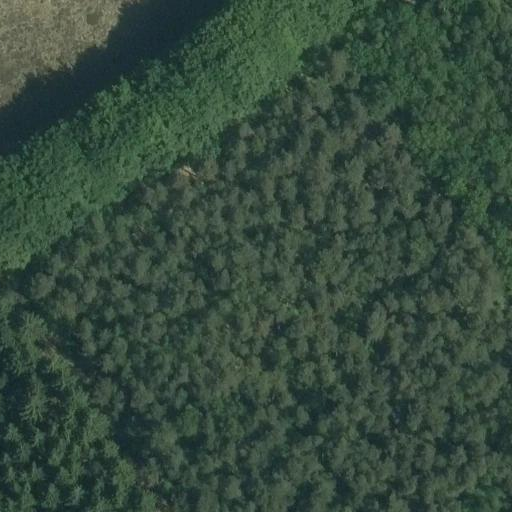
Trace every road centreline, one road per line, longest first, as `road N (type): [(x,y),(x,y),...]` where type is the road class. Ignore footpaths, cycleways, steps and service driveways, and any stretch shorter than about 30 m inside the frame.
road 1 (track): [(0,231),(331,0)]
road 2 (track): [(311,13),(511,281)]
road 3 (track): [(0,265),(157,511)]
